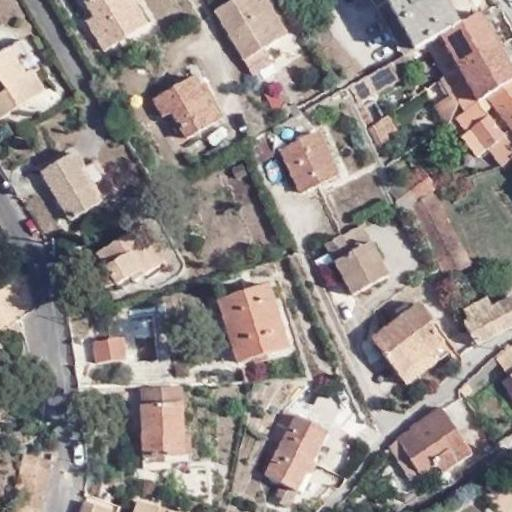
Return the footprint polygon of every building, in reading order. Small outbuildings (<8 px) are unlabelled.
[(145,7),(140,0),(84,0),(88,6),(93,14),(86,19),(98,38),(145,7)] [(211,0),(238,45),(245,41),(253,36),(276,23),(262,0),(211,0)] [(273,0),(262,0),(276,23),(285,18),(273,0)] [(420,29),(453,9),(447,0),(374,0),(398,41),(404,37),(420,29)] [(491,31),(473,0),(468,0),(453,9),(420,29),(424,37),(437,62),(451,53),(491,31)] [(80,11),(86,19),(93,14),(88,6),(80,11)] [(420,29),(404,37),(408,46),(424,37),(420,29)] [(492,34),(491,31),(451,53),(462,74),(448,82),(457,96),(471,87),(479,82),(510,63),(492,34)] [(253,36),(245,41),(247,45),(255,40),(253,36)] [(408,47),(404,38),(398,41),(397,42),(377,52),(349,69),(334,77),(338,83),(343,94),(397,63),(393,55),(408,47)] [(0,98),(42,73),(29,52),(13,62),(0,43),(0,98)] [(462,74),(451,53),(437,62),(433,64),(443,82),(427,91),(436,109),(447,102),(457,96),(448,82),(462,74)] [(212,105),(189,63),(148,87),(156,103),(167,97),(181,123),(212,105)] [(511,66),(511,67),(510,63),(479,82),(510,122),(503,128),(511,139),(511,137),(511,66)] [(324,90),(338,83),(334,77),(320,85),(324,90)] [(471,87),(457,96),(447,102),(457,118),(463,114),(493,152),(506,144),(511,139),(503,128),(471,87)] [(242,130),(251,150),(266,142),(255,121),(242,130)] [(341,183),(310,124),(275,143),(306,203),(341,183)] [(68,206),(110,180),(89,146),(79,152),(70,138),(37,157),(68,206)] [(411,150),(385,169),(382,172),(392,189),(396,196),(401,192),(425,173),(411,150)] [(451,220),(425,173),(401,192),(435,253),(440,261),(465,245),(451,220)] [(373,227),(362,206),(319,230),(347,280),(389,257),(383,243),(375,248),(365,231),(373,227)] [(168,245),(145,207),(92,239),(100,252),(78,265),(90,283),(113,267),(117,272),(133,262),(137,265),(168,245)] [(375,248),(383,243),(373,227),(365,231),(375,248)] [(0,303),(27,292),(23,267),(0,278),(0,303)] [(263,272),(221,287),(242,347),(284,332),(263,272)] [(461,306),(473,328),(511,306),(511,287),(508,280),(489,290),(468,302),(464,304),(461,306)] [(468,302),(489,290),(484,282),(462,293),(468,302)] [(361,323),(391,362),(424,338),(437,330),(420,306),(425,303),(414,288),(361,323)] [(442,327),(425,303),(420,306),(437,330),(442,327)] [(104,346),(134,339),(130,317),(100,323),(104,346)] [(396,371),(416,357),(430,347),(424,338),(391,362),(396,371)] [(511,369),(506,359),(497,363),(511,388),(511,369)] [(169,393),(170,379),(137,377),(136,392),(132,392),(130,437),(172,439),(175,393),(169,393)] [(320,412),(287,399),(283,409),(273,404),(267,416),(276,421),(269,438),(260,435),(253,446),(262,451),(259,462),(277,470),(268,488),(283,495),(320,412)] [(397,437),(389,448),(415,483),(439,465),(444,473),(474,451),(441,405),(397,437)] [(11,439),(28,441),(31,431),(14,427),(11,439)] [(33,457),(37,444),(28,441),(11,439),(8,450),(33,457)] [(29,469),(33,457),(8,450),(4,462),(29,469)] [(0,478),(25,484),(29,469),(4,462),(0,476),(0,478)] [(511,505),(511,472),(506,468),(491,486),(511,505)] [(0,491),(21,496),(25,484),(0,478),(0,491)] [(0,506),(17,510),(21,496),(0,491),(0,506)] [(86,494),(81,511),(109,511),(112,502),(86,494)] [(163,511),(166,505),(138,495),(133,511),(163,511)]
